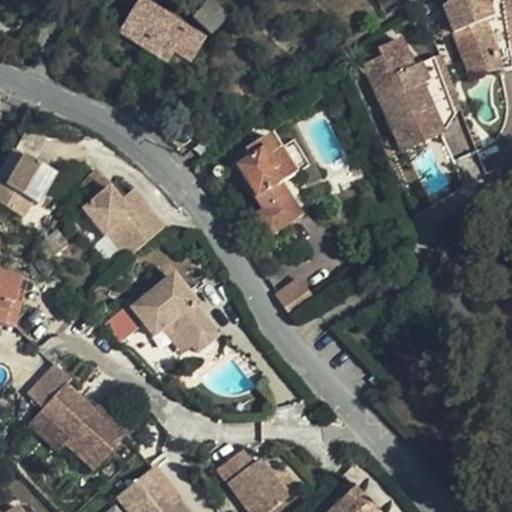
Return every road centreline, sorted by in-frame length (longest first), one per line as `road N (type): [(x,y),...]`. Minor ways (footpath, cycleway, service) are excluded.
road 1 (residential): [(0,73),(119,122),(187,183),(286,345)]
road 2 (unknown): [(357,424),(338,437),(242,438),(190,421),(140,392),(49,311)]
road 3 (residential): [(286,345),(409,285),(429,237),(428,215),(486,192),(457,133)]
road 4 (residential): [(286,345),(435,511)]
road 5 (unknown): [(0,142),(48,93),(102,0)]
